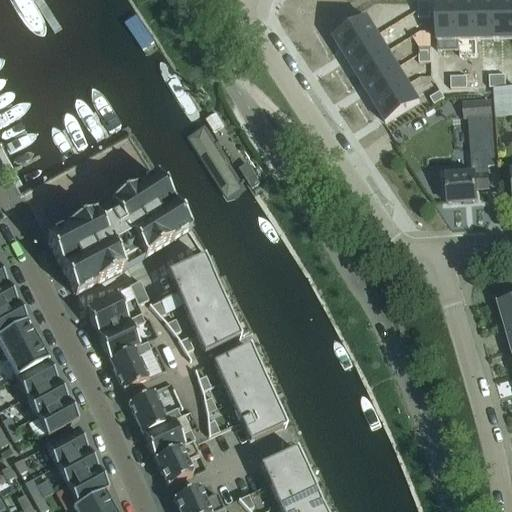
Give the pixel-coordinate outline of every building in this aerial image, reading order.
[(511,0),(495,1),(496,42),(511,41),(511,0)] [(476,1),(456,2),(457,42),(476,42),(476,1)] [(495,1),(476,1),(476,42),(496,42),(495,1)] [(456,2),(436,2),(437,43),(457,42),(456,2)] [(429,3),(419,3),(419,12),(429,12),(429,3)] [(429,12),(419,12),(419,21),(429,21),(429,12)] [(345,33),(333,40),(344,58),(378,36),(368,19),(356,27),(355,25),(344,32),(345,33)] [(378,36),(344,58),(354,74),(389,53),(378,36)] [(430,48),(419,48),(420,57),(430,56),(430,48)] [(389,53),(354,74),(364,91),(399,70),(391,57),(389,53)] [(430,56),(420,57),(420,65),(431,65),(430,56)] [(399,70),(364,91),(374,107),(409,86),(399,70)] [(497,77),(488,78),(488,89),(497,88),(497,77)] [(506,77),(497,77),(497,88),(506,88),(506,77)] [(467,79),(458,80),(458,91),(467,91),(467,79)] [(458,80),(449,80),(450,91),(458,91),(458,80)] [(409,86),(374,107),(382,120),(385,124),(419,103),(417,99),(409,86)] [(511,88),(493,90),(495,119),(511,117),(511,88)] [(439,92),(430,98),(434,105),(444,99),(439,92)] [(491,117),(490,103),(463,105),(464,120),(470,120),(474,175),(445,177),(447,205),(477,203),(476,191),(488,190),(486,167),(494,167),(490,117),(491,117)] [(202,131),(187,141),(226,201),(242,191),(202,131)] [(247,165),(239,170),(252,190),(260,185),(247,165)] [(94,215),(46,240),(45,241),(74,298),(95,287),(95,288),(123,273),(119,265),(138,254),(143,262),(170,245),(170,244),(189,232),(155,178),(109,207),(110,209),(95,218),(94,215)] [(169,276),(166,277),(167,280),(172,291),(175,297),(212,280),(211,278),(204,263),(203,260),(201,261),(198,262),(196,263),(169,276)] [(184,317),(221,300),(212,280),(175,297),(184,317)] [(6,286),(0,289),(0,313),(16,305),(6,286)] [(139,287),(129,291),(133,300),(143,295),(139,287)] [(143,295),(133,300),(137,309),(147,304),(143,295)] [(116,297),(85,311),(96,337),(127,323),(116,297)] [(505,329),(511,326),(511,299),(497,304),(505,329)] [(221,300),(184,317),(193,337),(230,320),(221,300)] [(16,305),(0,313),(0,338),(27,324),(16,305)] [(159,319),(165,317),(160,306),(150,310),(159,319)] [(127,323),(96,337),(108,362),(139,348),(131,331),(144,325),(143,323),(140,317),(127,323)] [(230,320),(193,337),(203,357),(239,340),(230,320)] [(175,323),(166,327),(174,337),(180,334),(175,323)] [(27,324),(0,338),(0,350),(5,360),(37,343),(27,324)] [(186,340),(177,343),(183,354),(191,351),(186,340)] [(37,343),(5,360),(16,380),(46,364),(48,363),(37,343)] [(139,348),(108,362),(122,393),(148,381),(137,358),(150,353),(149,351),(146,344),(139,348)] [(248,349),(212,366),(221,386),(258,369),(248,349)] [(16,380),(14,381),(25,401),(57,383),(46,364),(16,380)] [(258,369),(221,386),(230,406),(267,389),(258,369)] [(205,379),(198,383),(202,394),(210,391),(205,379)] [(57,383),(25,401),(35,420),(67,402),(57,383)] [(267,389),(230,406),(239,426),(276,409),(267,389)] [(153,394),(127,406),(141,436),(172,421),(172,423),(180,419),(177,413),(176,411),(163,417),(153,394)] [(211,400),(204,403),(207,416),(216,412),(211,400)] [(78,422),(67,402),(35,420),(46,439),(78,422)] [(276,409),(239,426),(248,446),(285,429),(276,409)] [(2,424),(7,435),(15,431),(10,420),(2,424)] [(172,421),(141,436),(153,461),(192,443),(193,442),(190,433),(189,433),(179,438),(172,423),(172,421)] [(214,424),(208,426),(209,439),(219,435),(214,424)] [(7,435),(13,445),(21,441),(15,431),(7,435)] [(76,432),(44,449),(55,469),(87,452),(76,432)] [(0,438),(0,450),(8,447),(3,437),(0,438)] [(199,460),(192,443),(153,461),(166,490),(191,478),(186,466),(199,460)] [(87,452),(55,469),(65,488),(97,471),(87,452)] [(267,489),(304,472),(294,452),(258,469),(267,489)] [(21,462),(12,467),(19,477),(27,472),(21,462)] [(1,473),(6,482),(14,478),(9,469),(1,473)] [(97,471),(65,488),(76,508),(103,493),(108,491),(97,471)] [(276,509),(313,492),(304,472),(267,489),(276,509)] [(53,479),(42,482),(49,505),(59,502),(53,479)] [(37,490),(29,494),(35,505),(42,501),(37,490)] [(197,491),(172,502),(176,511),(222,511),(216,497),(203,503),(197,491)] [(321,511),(322,511),(319,505),(313,492),(276,509),(277,511),(321,511)] [(76,508),(71,510),(72,511),(113,511),(103,493),(76,508)] [(24,497),(16,501),(21,511),(22,511),(30,508),(24,497)] [(248,498),(238,503),(247,511),(253,510),(248,498)] [(48,511),(49,511),(43,501),(35,505),(38,511),(48,511)]
